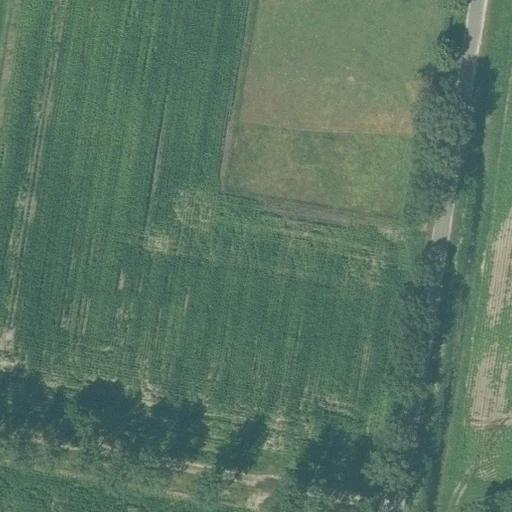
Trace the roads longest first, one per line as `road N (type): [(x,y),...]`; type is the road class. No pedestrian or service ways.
road 1 (track): [(0,439),(368,511),(487,511),(511,502)]
road 2 (unclassified): [(399,511),(481,0)]
